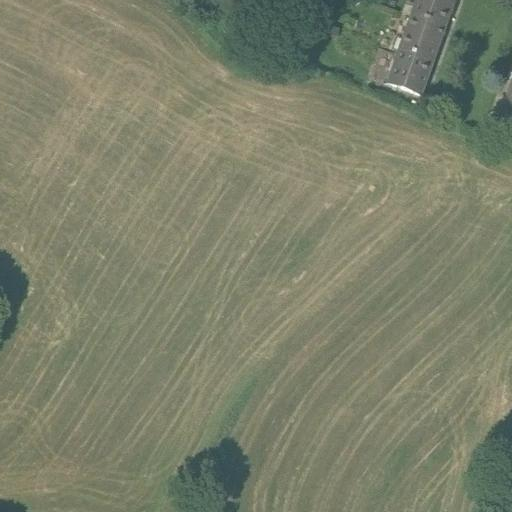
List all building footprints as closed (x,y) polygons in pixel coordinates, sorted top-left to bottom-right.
[(416,0),(410,16),(445,29),(455,0),(416,0)] [(410,16),(398,50),(433,63),(445,29),(410,16)] [(338,29),(326,21),(322,28),(333,36),(338,29)] [(420,97),(433,63),(398,50),(386,84),(420,97)] [(511,129),(511,91),(508,90),(495,123),(511,129)]
